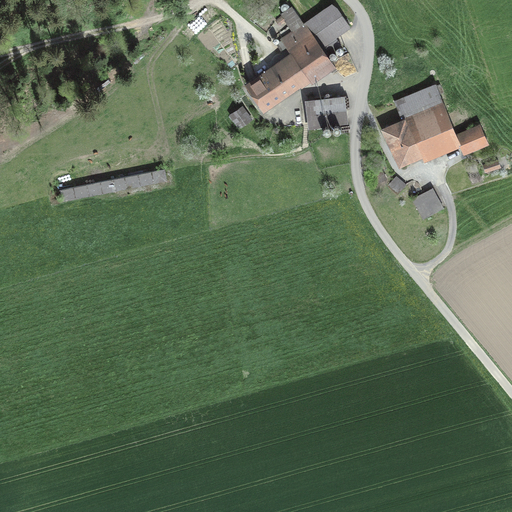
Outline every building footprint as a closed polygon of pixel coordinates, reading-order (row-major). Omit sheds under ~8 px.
[(302,26),(318,50),(322,47),(350,27),(337,8),(332,4),(302,26)] [(318,50),(302,26),(282,40),(294,58),(267,76),(265,73),(249,84),(264,107),(331,61),(327,55),(322,47),(318,50)] [(434,85),(396,101),(404,122),(384,130),(399,162),(456,138),(434,85)] [(324,97),(315,98),(315,99),(307,100),(310,127),(347,123),(344,94),(343,95),(344,96),(324,98),(324,97)] [(235,121),(239,128),(251,119),(246,112),(235,121)] [(458,136),(465,152),(486,143),(480,127),(458,136)] [(500,166),(498,160),(484,165),(486,171),(500,166)] [(167,164),(58,185),(61,199),(170,178),(167,164)] [(396,176),(387,186),(397,195),(407,185),(396,176)] [(444,208),(432,188),(412,199),(423,219),(444,208)]
